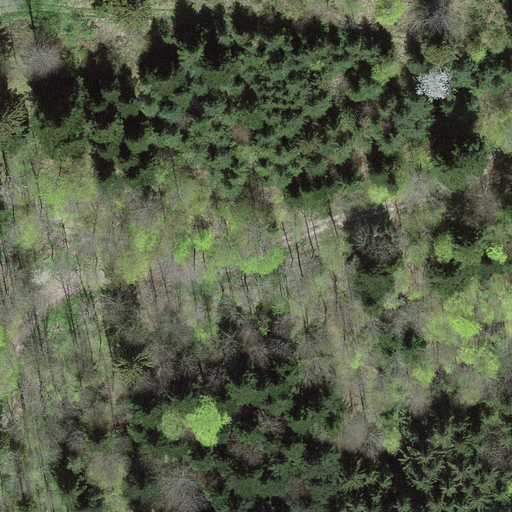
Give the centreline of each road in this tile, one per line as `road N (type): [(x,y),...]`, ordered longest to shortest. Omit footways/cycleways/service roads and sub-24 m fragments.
road 1 (track): [(511,148),(462,182),(326,222),(203,274),(88,279),(64,288),(30,323),(0,395)]
road 2 (track): [(511,52),(293,26),(0,10)]
road 3 (track): [(203,274),(64,227),(34,223),(0,240)]
